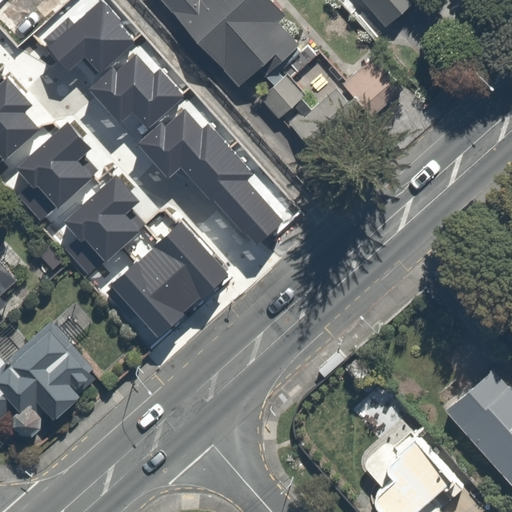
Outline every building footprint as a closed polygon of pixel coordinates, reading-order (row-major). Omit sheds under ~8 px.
[(152,0),(226,85),(245,69),(250,75),(239,85),(269,120),(298,95),(286,81),(310,61),(292,40),(257,0),(152,0)] [(349,0),(375,29),(408,0),(349,0)] [(170,162),(204,133),(190,117),(201,108),(148,47),(87,100),(147,170),(164,155),(170,162)] [(400,85),(370,51),(334,82),(364,116),(400,85)] [(97,149),(23,56),(0,75),(0,86),(13,102),(0,112),(0,137),(7,146),(0,152),(0,176),(16,197),(44,174),(53,184),(97,149)] [(21,437),(96,372),(48,316),(0,356),(0,418),(3,416),(21,437)] [(511,387),(488,359),(437,404),(511,490),(511,387)] [(466,485),(416,428),(409,434),(397,421),(352,461),(366,477),(350,491),(368,511),(442,511),(439,508),(466,485)]
